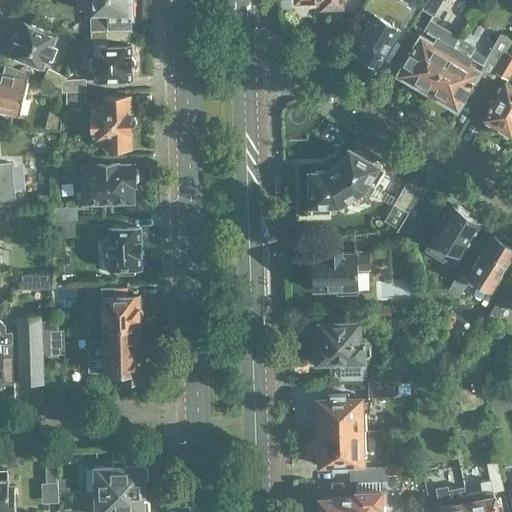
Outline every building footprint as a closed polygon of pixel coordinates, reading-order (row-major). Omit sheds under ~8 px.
[(78,30),(79,40),(81,41),(108,40),(108,29),(130,29),(129,17),(132,17),(131,0),(79,0),(80,8),(89,8),(89,11),(91,30),(78,30)] [(396,0),(368,0),(365,7),(368,9),(353,35),(359,38),(354,47),(362,52),(361,54),(377,63),(409,7),(396,0)] [(425,0),(422,7),(421,8),(434,15),(442,0),(425,0)] [(431,15),(398,72),(428,90),(459,36),(462,32),(431,15)] [(44,67),(48,58),(53,60),(58,47),(54,45),(58,36),(23,21),(10,52),(44,67)] [(459,36),(428,90),(458,107),(478,72),(490,79),(495,70),(494,70),(506,50),(506,51),(511,40),(511,38),(501,32),(486,57),(473,49),(475,46),(459,36)] [(81,41),(79,40),(80,48),(93,47),(94,57),(90,57),(90,68),(94,68),(94,79),(131,78),(130,44),(108,45),(108,40),(81,41)] [(494,70),(495,70),(508,78),(511,71),(511,47),(509,52),(506,51),(506,50),(494,70)] [(43,79),(62,88),(66,79),(64,79),(65,75),(48,68),(43,79)] [(0,109),(20,114),(29,78),(0,71),(0,109)] [(66,79),(62,88),(62,91),(86,90),(86,79),(70,79),(66,79)] [(492,104),(484,117),(511,133),(511,132),(511,84),(505,81),(498,94),(495,92),(489,102),(492,104)] [(86,90),(62,91),(67,91),(67,103),(86,102),(86,90)] [(130,115),(129,95),(104,96),(105,103),(91,103),(92,142),(106,141),(106,148),(131,147),(130,128),(135,126),(137,123),(137,119),(135,116),(130,115)] [(59,113),(49,111),(45,127),(55,129),(59,113)] [(339,204),(364,189),(371,193),(377,182),(378,182),(386,168),(350,147),(340,163),(338,162),(327,168),(327,170),(309,171),(310,212),(330,211),(330,204),(339,204)] [(93,163),(80,164),(81,202),(132,200),(132,184),(134,184),(134,162),(119,163),(119,161),(93,162),(93,163)] [(407,181),(384,221),(398,229),(408,211),(405,209),(418,187),(407,181)] [(408,211),(398,229),(397,230),(413,230),(433,196),(418,187),(405,209),(408,211)] [(16,188),(0,190),(0,203),(17,201),(16,188)] [(435,238),(429,248),(443,257),(443,260),(445,264),(449,266),(453,267),(457,264),(460,260),(460,254),(480,220),(454,205),(435,238)] [(54,207),(54,219),(78,218),(78,206),(54,207)] [(54,236),(78,236),(78,220),(53,221),(54,236)] [(107,226),(109,268),(117,268),(117,274),(135,273),(135,267),(140,267),(139,225),(107,226)] [(472,264),(474,266),(471,271),(463,266),(448,290),(459,296),(469,280),(477,284),(479,281),(493,289),(511,257),(511,245),(511,243),(511,240),(502,234),(498,237),(493,234),(481,254),(479,253),(472,264)] [(326,251),(312,251),(313,288),(335,287),(335,293),(357,292),(357,268),(368,268),(367,250),(342,250),(341,247),(326,248),(326,251)] [(38,273),(22,274),(22,288),(39,288),(38,273)] [(511,286),(507,284),(489,314),(496,318),(504,305),(507,307),(510,301),(511,302),(511,286)] [(101,295),(102,327),(102,328),(139,327),(139,317),(142,314),(142,309),(139,306),(138,294),(101,295)] [(388,306),(367,307),(367,316),(388,315),(388,306)] [(18,384),(21,383),(43,383),(42,354),(50,354),(49,330),(42,330),(42,315),(17,315),(18,384)] [(319,341),(315,341),(316,361),(341,360),(362,359),(364,359),(364,355),(368,355),(370,353),(370,344),(368,343),(364,343),(363,339),(359,339),(358,320),(350,320),(350,316),(326,317),(326,321),(319,321),(319,341)] [(0,342),(13,343),(12,332),(5,332),(5,324),(0,319),(0,342)] [(88,340),(89,371),(122,370),(122,379),(125,379),(127,382),(130,383),(134,383),(137,381),(138,378),(141,378),(141,367),(144,364),(144,360),(140,357),(140,342),(143,339),(143,334),(140,331),(139,327),(102,328),(103,340),(88,340)] [(64,329),(49,330),(50,354),(65,353),(64,329)] [(0,384),(14,384),(13,356),(4,356),(4,352),(0,352),(0,348),(0,384)] [(342,363),(334,363),(334,375),(338,374),(338,378),(362,377),(362,363),(362,359),(341,360),(342,363)] [(393,378),(367,379),(368,398),(369,397),(369,396),(393,396),(393,378)] [(318,399),(319,431),(366,429),(365,412),(370,412),(369,397),(368,398),(348,398),(348,392),(327,393),(328,399),(318,399)] [(366,429),(319,431),(320,463),(330,462),(330,469),(349,468),(349,480),(356,480),(383,479),(383,480),(389,479),(388,466),(363,467),(363,461),(362,461),(362,448),(366,448),(366,429)] [(93,465),(94,489),(144,488),(143,463),(124,464),(124,458),(112,459),(112,464),(93,465)] [(497,460),(488,462),(491,479),(486,480),(483,485),(484,492),(483,493),(482,489),(465,493),(468,511),(499,511),(498,504),(496,504),(493,490),(503,488),(497,460)] [(7,467),(0,467),(0,511),(14,511),(13,484),(7,484),(7,467)] [(68,477),(57,478),(58,493),(69,492),(68,477)] [(439,505),(432,477),(423,479),(429,507),(439,505)] [(319,496),(319,511),(386,511),(386,503),(381,503),(381,489),(382,489),(383,480),(383,479),(356,480),(356,495),(319,496)] [(144,511),(144,488),(94,489),(94,511),(144,511)] [(468,511),(465,493),(447,496),(448,499),(439,501),(441,511),(468,511)]
